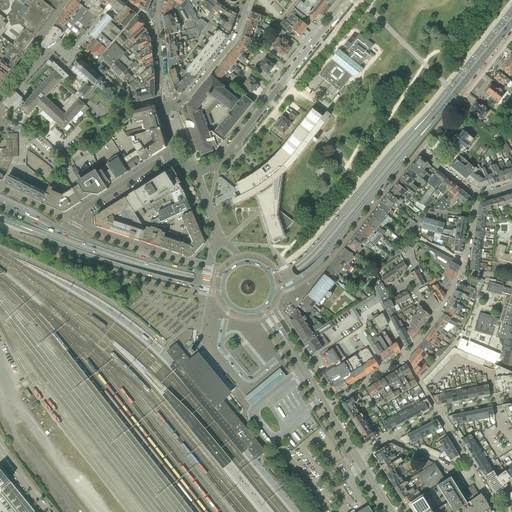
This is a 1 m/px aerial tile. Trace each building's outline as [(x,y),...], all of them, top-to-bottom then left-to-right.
[(4,28),(6,30),(2,36),(14,46),(26,29),(35,37),(40,31),(29,23),(26,21),(26,20),(22,18),(24,15),(29,9),(29,8),(23,4),(17,0),(0,0),(0,13),(2,15),(7,19),(6,19),(7,20),(5,22),(7,24),(4,28)] [(17,0),(23,4),(29,8),(32,5),(33,3),(28,0),(17,0)] [(45,1),(42,0),(28,0),(33,3),(32,5),(36,8),(37,7),(39,8),(39,7),(41,8),(42,9),(43,8),(46,9),(52,14),(55,10),(51,6),(44,2),(45,1)] [(47,0),(50,2),(52,4),(52,5),(51,6),(55,10),(56,8),(60,4),(54,0),(47,0)] [(86,27),(92,18),(95,21),(98,17),(94,13),(93,14),(89,11),(83,6),(83,7),(74,0),(71,0),(64,11),(78,21),(86,27)] [(95,0),(88,0),(87,2),(87,1),(85,4),(83,6),(89,11),(94,5),(97,1),(95,0)] [(121,12),(126,6),(119,0),(111,9),(109,11),(90,34),(96,39),(97,38),(101,33),(110,23),(119,14),(121,12)] [(100,7),(104,0),(98,0),(97,1),(94,5),(98,9),(102,12),(104,10),(100,7)] [(111,0),(104,0),(100,7),(104,10),(105,8),(111,0)] [(111,0),(105,8),(108,11),(109,11),(111,9),(119,0),(118,0),(111,0)] [(139,8),(146,13),(149,7),(152,0),(141,0),(140,3),(142,4),(140,6),(139,8)] [(172,0),(166,0),(165,4),(162,13),(163,18),(175,14),(176,16),(179,15),(183,22),(196,15),(197,14),(193,8),(194,7),(189,1),(187,0),(185,0),(180,4),(176,2),(172,0)] [(218,3),(214,0),(205,0),(201,6),(210,13),(218,3)] [(308,17),(309,15),(315,20),(314,19),(316,17),(316,18),(317,17),(316,17),(318,15),(319,16),(329,3),(325,0),(307,0),(305,3),(302,0),(301,2),(301,1),(296,7),(296,8),(297,8),(306,15),(306,16),(306,15),(308,17)] [(385,10),(395,18),(403,9),(394,1),(385,10)] [(210,13),(207,17),(212,21),(217,15),(223,7),(218,3),(210,13)] [(47,21),(50,17),(52,14),(46,9),(43,8),(42,9),(41,8),(39,7),(39,8),(37,7),(36,8),(32,5),(29,8),(29,9),(24,15),(22,18),(26,20),(26,21),(29,23),(40,31),(41,29),(43,27),(47,21)] [(94,13),(98,17),(102,12),(98,9),(94,5),(89,11),(93,14),(94,13)] [(129,8),(126,6),(121,12),(119,14),(110,23),(101,33),(111,43),(113,42),(105,35),(107,33),(113,25),(115,23),(117,20),(118,21),(129,8)] [(221,14),(224,16),(228,10),(223,7),(217,15),(219,17),(221,14)] [(304,16),(294,7),(292,10),(294,12),(294,11),(302,17),(304,16)] [(133,11),(129,8),(118,21),(117,20),(115,23),(113,25),(107,33),(105,35),(113,42),(118,35),(112,30),(115,26),(117,28),(121,24),(133,11)] [(252,8),(251,12),(249,17),(259,21),(260,22),(264,23),(266,17),(266,16),(261,14),(262,12),(252,8)] [(237,14),(228,10),(224,16),(225,16),(224,20),(232,27),(237,15),(237,14)] [(78,21),(64,11),(60,16),(79,31),(82,27),(87,31),(88,29),(86,27),(78,21)] [(136,15),(133,11),(121,24),(117,28),(115,26),(112,30),(118,35),(125,27),(136,15)] [(297,35),(299,37),(308,26),(292,13),(285,21),(284,20),(279,25),(290,33),(292,30),(297,34),(297,35)] [(163,18),(165,30),(178,26),(183,22),(179,15),(176,16),(175,14),(163,18)] [(392,29),(397,32),(404,19),(401,17),(399,20),(387,14),(385,17),(396,23),(392,29)] [(203,20),(202,19),(201,19),(199,20),(196,15),(183,22),(178,26),(165,30),(166,36),(197,27),(201,23),(203,20)] [(76,34),(78,32),(79,31),(60,16),(57,20),(70,30),(71,30),(76,34)] [(126,36),(141,21),(138,16),(123,33),(126,36)] [(217,20),(223,24),(220,27),(221,28),(229,35),(232,27),(224,20),(220,17),(217,20)] [(258,28),(259,25),(260,22),(259,21),(249,17),(246,24),(256,27),(258,28)] [(375,23),(370,18),(365,23),(371,28),(375,23)] [(57,20),(54,25),(54,26),(64,33),(72,39),(76,34),(71,30),(70,30),(57,20)] [(144,25),(142,22),(141,20),(141,21),(126,36),(123,33),(117,40),(123,45),(127,41),(143,26),(144,25)] [(448,30),(449,23),(440,22),(439,29),(448,30)] [(167,47),(198,39),(199,37),(200,33),(206,26),(201,23),(197,27),(166,36),(167,47)] [(255,41),(260,29),(258,28),(256,27),(246,24),(242,35),(251,39),(255,41)] [(365,24),(360,29),(365,33),(370,28),(365,24)] [(138,40),(147,30),(144,25),(143,26),(127,41),(132,46),(138,40)] [(55,43),(57,43),(57,44),(64,33),(54,26),(40,45),(47,50),(55,43)] [(272,34),(274,36),(275,36),(275,35),(276,35),(277,34),(278,34),(279,34),(280,34),(281,34),(282,34),(282,35),(283,35),(285,33),(278,27),(277,28),(274,31),(272,33),(272,34)] [(229,35),(221,28),(220,29),(214,37),(213,37),(212,38),(213,38),(208,44),(217,51),(221,45),(222,46),(223,43),(228,37),(228,36),(229,35)] [(34,39),(35,37),(26,29),(14,46),(23,53),(25,51),(33,40),(34,39)] [(150,38),(147,30),(138,40),(140,43),(150,38)] [(107,47),(111,43),(101,33),(97,38),(107,47)] [(335,97),(339,92),(352,76),(355,79),(360,72),(361,73),(364,69),(359,66),(367,57),(369,55),(373,58),(375,56),(369,51),(374,45),(359,34),(351,44),(344,53),(339,50),(331,59),(332,60),(321,74),(319,76),(324,79),(331,85),(327,91),(335,97)] [(239,43),(246,49),(248,46),(251,39),(242,35),(239,43)] [(14,46),(2,36),(0,38),(0,43),(2,46),(19,58),(23,53),(14,46)] [(96,56),(100,55),(107,47),(97,38),(96,39),(85,51),(96,56)] [(129,50),(132,55),(128,57),(132,61),(139,54),(137,51),(141,48),(143,46),(151,43),(150,38),(140,43),(138,40),(132,46),(129,50)] [(289,49),(290,48),(289,47),(291,45),(284,39),(282,41),(279,38),(276,43),(275,42),(273,43),(272,45),(272,46),(283,55),(286,52),(287,52),(287,51),(288,52),(289,52),(290,50),(290,49),(289,49)] [(195,42),(198,39),(167,47),(168,54),(183,50),(187,48),(192,42),(194,44),(195,42)] [(117,40),(102,57),(103,61),(111,69),(119,60),(125,54),(128,50),(129,50),(132,46),(127,41),(123,45),(117,40)] [(168,54),(168,59),(179,56),(184,55),(186,57),(195,46),(195,45),(194,44),(192,42),(187,48),(183,50),(168,54)] [(143,51),(152,47),(151,43),(143,46),(141,48),(137,51),(139,54),(143,51)] [(247,56),(244,54),(247,49),(246,49),(239,43),(234,49),(245,58),(247,56)] [(197,58),(205,65),(210,59),(212,57),(217,51),(208,44),(203,51),(202,50),(201,51),(202,52),(197,58)] [(19,58),(2,46),(0,49),(0,52),(15,64),(19,58)] [(152,52),(152,47),(143,51),(139,54),(132,61),(135,63),(146,55),(152,52)] [(245,58),(234,49),(229,55),(236,61),(238,58),(244,63),(247,60),(245,58)] [(0,58),(12,68),(15,64),(0,52),(0,58)] [(144,61),(153,57),(152,52),(146,55),(135,63),(127,71),(121,77),(123,80),(131,72),(134,70),(135,68),(144,61)] [(109,71),(102,65),(98,69),(81,54),(78,56),(71,64),(68,67),(74,72),(86,83),(76,93),(85,101),(97,88),(99,87),(100,87),(100,88),(107,95),(107,94),(109,94),(109,95),(112,91),(112,90),(112,89),(112,88),(105,82),(104,82),(104,78),(103,77),(109,71)] [(132,61),(128,57),(125,54),(119,60),(111,69),(115,72),(118,69),(120,71),(132,61)] [(229,55),(224,61),(232,67),(239,73),(241,70),(236,67),(238,64),(236,62),(237,61),(236,61),(229,55)] [(177,67),(180,64),(182,63),(182,62),(183,60),(183,58),(180,59),(179,56),(168,59),(168,67),(169,71),(170,71),(171,70),(173,70),(174,69),(176,68),(177,67)] [(153,61),(153,57),(144,61),(135,68),(134,70),(131,72),(123,80),(126,83),(132,77),(135,74),(134,74),(135,74),(137,71),(138,71),(141,68),(153,61)] [(441,57),(434,62),(438,68),(445,63),(441,57)] [(0,58),(0,62),(1,63),(0,64),(0,65),(9,72),(12,68),(0,58)] [(62,82),(64,83),(69,77),(50,58),(46,62),(47,63),(46,64),(48,65),(50,67),(51,67),(55,71),(55,72),(64,80),(62,82)] [(201,71),(205,65),(197,58),(192,64),(190,62),(188,64),(190,66),(186,72),(188,74),(190,76),(194,79),(195,79),(194,79),(199,73),(201,71)] [(269,61),(270,61),(266,58),(259,67),(267,74),(274,66),(272,64),(269,61)] [(115,72),(121,77),(127,71),(135,63),(132,61),(120,71),(118,69),(115,72)] [(147,69),(153,66),(153,61),(141,68),(138,71),(137,71),(135,74),(134,74),(135,74),(132,77),(126,83),(129,85),(135,79),(138,78),(147,69)] [(230,75),(230,76),(234,79),(236,76),(231,72),(233,70),(231,68),(232,67),(224,61),(219,67),(230,75)] [(511,66),(506,62),(505,63),(504,64),(504,65),(503,66),(502,68),(504,70),(503,70),(508,73),(511,76),(511,66)] [(177,77),(182,71),(182,66),(180,64),(177,67),(176,68),(174,69),(173,70),(171,70),(170,71),(170,73),(172,79),(177,77)] [(0,71),(6,76),(9,72),(0,65),(0,71)] [(154,69),(153,66),(147,69),(138,78),(135,79),(129,85),(134,90),(135,94),(139,93),(139,92),(136,89),(154,74),(154,69)] [(219,67),(214,74),(224,83),(228,78),(230,76),(230,75),(219,67)] [(182,71),(177,77),(172,79),(175,88),(176,87),(183,81),(188,74),(186,72),(183,70),(182,71)] [(23,105),(20,108),(29,116),(38,106),(64,130),(82,110),(85,113),(89,109),(83,103),(85,101),(76,93),(64,83),(62,82),(64,80),(55,72),(54,71),(25,103),(23,105)] [(511,81),(499,72),(497,73),(497,76),(495,78),(497,80),(501,84),(503,85),(502,87),(507,91),(509,88),(506,86),(511,81)] [(139,92),(155,80),(154,74),(136,89),(139,92)] [(179,89),(190,76),(188,74),(183,81),(176,87),(175,88),(174,88),(176,91),(180,90),(179,89)] [(107,79),(120,89),(122,86),(110,76),(107,79)] [(179,98),(180,97),(193,81),(194,79),(190,76),(179,89),(180,90),(176,91),(178,97),(179,98)] [(225,87),(212,77),(187,107),(188,110),(190,115),(207,109),(209,115),(220,102),(231,111),(239,101),(224,89),(225,87)] [(253,81),(254,80),(250,77),(246,81),(247,81),(246,82),(243,86),(252,92),(258,85),(253,81)] [(155,80),(139,92),(155,88),(155,80)] [(489,89),(486,93),(490,97),(489,98),(494,101),(495,100),(498,103),(507,91),(502,87),(500,86),(498,89),(492,85),(491,86),(490,85),(489,86),(488,87),(488,88),(489,89)] [(135,94),(136,97),(137,101),(137,102),(153,98),(155,96),(155,88),(139,92),(139,93),(135,94)] [(15,91),(3,103),(6,106),(10,110),(13,112),(21,103),(23,105),(25,103),(21,99),(22,98),(20,96),(15,91)] [(183,112),(190,132),(194,141),(197,151),(199,151),(201,155),(215,150),(213,146),(214,145),(215,146),(217,146),(220,143),(221,141),(252,102),(244,95),(239,101),(231,111),(229,114),(214,133),(213,133),(210,126),(213,125),(212,124),(209,115),(207,109),(190,115),(188,110),(183,112)] [(489,111),(482,105),(481,107),(481,106),(475,102),(472,105),(474,106),(470,110),(482,120),(489,111)] [(156,113),(155,106),(141,110),(139,111),(134,112),(134,113),(134,115),(131,118),(133,123),(157,116),(156,113)] [(266,224),(267,225),(272,241),(284,237),(281,226),(282,226),(287,230),(293,221),(279,210),(278,210),(282,176),(286,172),(289,168),(293,165),(296,161),(299,157),(316,136),(329,119),(329,118),(331,115),(327,112),(323,117),(312,109),(304,120),(299,126),(289,139),(284,146),(281,149),(278,152),(276,155),(273,158),(270,161),(267,164),(263,166),(260,169),(256,172),(252,174),(248,177),(245,179),(241,181),(237,183),(237,184),(236,184),(237,187),(240,193),(234,197),(235,199),(234,199),(231,201),(233,206),(243,201),(248,199),(252,197),(257,194),(258,195),(257,196),(266,224)] [(283,117),(280,120),(274,127),(280,132),(282,134),(283,134),(292,124),(290,123),(294,118),(295,119),(298,115),(292,111),(289,114),(290,115),(287,120),(283,117)] [(92,155),(111,137),(121,127),(122,128),(124,128),(124,127),(125,126),(124,126),(124,125),(131,118),(134,115),(134,113),(122,125),(123,126),(123,127),(122,127),(121,126),(92,155)] [(125,133),(128,137),(146,132),(161,128),(157,116),(133,123),(133,124),(143,121),(145,127),(125,133)] [(344,128),(356,135),(361,128),(349,120),(344,128)] [(130,141),(133,145),(136,151),(136,152),(124,159),(131,170),(143,162),(166,148),(161,128),(146,132),(128,137),(130,141)] [(473,139),(463,131),(459,136),(457,134),(453,138),(456,140),(452,145),(462,154),(473,139)] [(3,151),(3,157),(12,157),(12,154),(12,151),(12,148),(12,146),(12,143),(12,140),(12,137),(12,134),(2,134),(2,140),(6,140),(6,149),(3,149),(3,151)] [(503,151),(511,161),(511,158),(510,156),(508,153),(511,151),(506,143),(503,146),(503,151)] [(0,179),(2,180),(13,157),(12,157),(3,157),(3,151),(0,151),(0,179)] [(120,157),(119,158),(117,155),(109,160),(107,162),(104,165),(106,168),(108,167),(116,180),(129,172),(128,172),(129,171),(120,157)] [(460,156),(456,160),(465,167),(468,163),(460,156)] [(429,168),(431,166),(429,164),(426,162),(422,159),(419,157),(417,159),(414,163),(424,171),(426,167),(428,168),(429,168)] [(487,174),(485,168),(487,167),(483,158),(479,164),(481,170),(485,178),(489,186),(495,184),(490,174),(488,175),(487,174)] [(450,167),(466,180),(475,168),(472,165),(468,163),(465,167),(456,160),(450,167)] [(488,163),(489,165),(492,172),(493,173),(490,174),(495,184),(500,182),(493,165),(492,164),(491,162),(491,161),(488,163)] [(502,162),(498,163),(502,171),(506,180),(511,178),(511,177),(508,169),(506,170),(502,162)] [(412,165),(409,169),(422,179),(427,173),(424,171),(414,163),(412,165)] [(479,164),(478,165),(475,168),(466,180),(470,183),(477,175),(481,170),(479,164)] [(500,182),(506,180),(502,171),(499,172),(498,170),(499,170),(496,164),(493,165),(500,182)] [(98,173),(93,166),(80,174),(77,169),(74,172),(78,178),(79,180),(78,181),(78,182),(77,182),(79,185),(76,186),(72,188),(73,189),(74,189),(73,189),(74,191),(75,191),(78,197),(79,197),(78,197),(81,201),(81,200),(81,201),(84,199),(87,197),(92,194),(98,195),(108,189),(106,186),(98,173)] [(106,168),(103,171),(102,171),(111,183),(116,180),(108,167),(106,168)] [(128,195),(129,196),(126,198),(125,199),(134,213),(135,213),(138,211),(142,209),(144,207),(144,208),(183,189),(179,184),(181,183),(178,178),(178,177),(172,167),(128,195)] [(405,174),(414,182),(416,183),(418,185),(420,183),(424,186),(426,183),(422,179),(409,169),(405,174)] [(106,186),(111,183),(102,171),(103,171),(102,170),(98,173),(106,186)] [(477,175),(470,183),(477,188),(477,189),(479,189),(489,186),(485,178),(481,170),(477,175)] [(11,171),(5,182),(4,184),(41,204),(41,203),(42,204),(48,190),(11,171)] [(427,183),(429,185),(431,187),(425,194),(423,197),(419,201),(424,205),(446,178),(441,174),(437,171),(434,175),(432,177),(431,179),(427,183)] [(416,185),(416,183),(414,182),(405,174),(401,179),(416,192),(419,189),(414,185),(415,185),(416,185)] [(219,182),(226,188),(227,188),(229,185),(233,188),(235,187),(223,178),(222,177),(220,177),(219,178),(218,180),(219,181),(219,182)] [(428,208),(436,198),(449,181),(446,178),(424,205),(428,208)] [(401,179),(397,184),(410,194),(413,196),(416,192),(401,179)] [(447,190),(448,191),(453,184),(449,181),(436,198),(438,199),(442,194),(443,195),(447,190)] [(393,189),(404,198),(409,201),(410,199),(408,197),(410,194),(397,184),(393,189)] [(457,187),(453,184),(448,191),(452,194),(457,187)] [(226,188),(225,188),(224,189),(224,190),(223,190),(223,191),(223,192),(224,193),(224,194),(225,194),(226,195),(228,198),(233,195),(234,197),(240,193),(237,187),(235,187),(233,188),(229,185),(227,188),(226,188)] [(64,212),(65,212),(66,212),(67,212),(67,211),(81,202),(81,201),(81,200),(81,201),(78,197),(79,197),(78,197),(75,191),(74,191),(73,189),(74,189),(73,189),(72,188),(63,195),(54,191),(55,189),(49,186),(48,190),(42,204),(61,212),(63,212),(64,212)] [(452,194),(447,200),(443,197),(433,209),(444,211),(446,209),(451,203),(460,189),(457,187),(452,194)] [(149,211),(154,209),(157,213),(158,213),(187,199),(183,190),(183,189),(144,208),(147,211),(149,211)] [(389,194),(401,203),(403,205),(404,204),(402,202),(403,200),(404,198),(393,189),(389,194)] [(465,193),(460,189),(451,203),(453,205),(456,201),(458,203),(465,193)] [(458,203),(457,205),(459,207),(463,203),(464,204),(470,197),(465,193),(458,203)] [(386,198),(399,209),(401,207),(399,205),(401,203),(389,194),(386,198)] [(221,204),(234,197),(233,195),(228,198),(226,195),(218,199),(217,200),(216,202),(217,203),(218,204),(219,205),(221,204)] [(511,201),(509,195),(502,197),(506,206),(505,206),(506,208),(510,207),(510,208),(511,206),(511,201)] [(125,199),(126,198),(125,197),(92,218),(93,225),(142,241),(146,230),(144,228),(135,213),(134,213),(125,199)] [(496,199),(498,207),(499,207),(499,209),(500,209),(501,211),(504,210),(503,207),(505,206),(506,206),(502,197),(496,199)] [(158,224),(191,209),(194,207),(190,198),(187,199),(158,213),(160,217),(153,221),(152,220),(149,222),(151,225),(154,226),(158,224)] [(382,203),(393,212),(396,209),(398,210),(399,209),(386,198),(382,203)] [(491,210),(495,209),(495,210),(498,209),(498,207),(496,199),(489,201),(491,210)] [(480,204),(479,205),(478,210),(487,211),(491,210),(489,201),(480,204)] [(392,213),(394,215),(394,216),(397,218),(398,216),(393,212),(382,203),(378,208),(390,217),(392,213)] [(390,217),(378,208),(371,216),(383,226),(384,226),(389,219),(390,220),(391,218),(390,217)] [(205,242),(192,212),(182,216),(190,234),(182,243),(165,237),(161,248),(191,257),(205,242)] [(383,226),(371,216),(366,223),(382,236),(385,232),(381,229),(383,226)] [(421,229),(441,235),(444,229),(446,223),(426,217),(425,218),(424,222),(421,229)] [(412,220),(409,225),(413,228),(417,224),(412,220)] [(456,229),(457,229),(465,230),(466,224),(453,222),(452,225),(456,226),(457,226),(456,229)] [(375,245),(382,236),(366,223),(358,232),(375,245)] [(158,226),(158,224),(154,226),(153,228),(151,227),(150,228),(146,227),(144,228),(146,230),(142,241),(161,248),(165,237),(164,237),(167,229),(158,226)] [(413,228),(409,225),(405,229),(410,234),(414,229),(413,228)] [(448,237),(455,239),(464,240),(465,230),(457,229),(456,229),(453,228),(453,230),(444,229),(441,235),(448,237)] [(372,247),(372,246),(375,249),(377,247),(375,245),(358,232),(355,237),(365,245),(367,247),(369,245),(372,247)] [(358,250),(358,251),(357,253),(361,255),(361,256),(363,253),(361,250),(362,249),(365,245),(355,237),(347,246),(356,253),(358,250)] [(454,251),(462,253),(464,240),(455,239),(455,244),(454,251)] [(411,249),(413,251),(419,243),(417,242),(416,241),(411,247),(407,244),(403,248),(408,252),(411,249)] [(457,273),(460,266),(459,265),(459,264),(425,245),(421,242),(420,244),(423,247),(435,262),(444,267),(447,269),(447,268),(452,271),(452,270),(457,273)] [(500,258),(498,263),(511,267),(511,243),(509,255),(504,254),(506,246),(498,244),(495,257),(500,258)] [(339,256),(349,264),(355,256),(354,256),(356,253),(347,246),(339,256)] [(486,256),(486,255),(489,256),(490,254),(481,252),(481,249),(473,248),(472,254),(486,256)] [(349,264),(339,256),(335,261),(347,269),(347,270),(351,273),(352,273),(354,276),(358,272),(349,264)] [(342,276),(344,278),(347,274),(346,273),(345,272),(347,270),(347,269),(335,261),(330,268),(342,277),(342,276)] [(408,269),(404,262),(399,265),(404,272),(403,272),(408,269)] [(403,272),(404,272),(399,265),(394,268),(395,269),(399,274),(403,272)] [(330,268),(324,274),(335,283),(336,284),(342,277),(330,268)] [(444,273),(447,276),(452,282),(457,273),(452,270),(452,271),(447,268),(447,269),(444,273)] [(400,276),(399,274),(395,269),(390,272),(395,279),(400,276)] [(420,274),(417,269),(410,273),(410,274),(411,273),(413,278),(412,278),(420,274)] [(390,272),(386,274),(391,282),(390,281),(395,279),(390,272)] [(329,293),(328,293),(328,292),(335,283),(324,274),(308,296),(318,304),(325,295),(326,296),(326,297),(326,298),(327,298),(327,299),(328,299),(328,298),(329,298),(329,297),(330,297),(330,296),(331,296),(331,295),(331,294),(331,293),(330,292),(329,292),(329,293)] [(380,278),(380,280),(384,286),(386,285),(386,284),(390,282),(391,282),(386,274),(380,278)] [(423,279),(420,274),(412,278),(413,278),(416,283),(415,283),(423,279)] [(452,282),(447,276),(445,279),(442,283),(439,282),(437,285),(443,293),(446,289),(447,290),(452,282)] [(425,284),(423,279),(415,283),(416,283),(418,288),(425,284)] [(495,365),(497,363),(501,360),(503,361),(502,364),(511,367),(511,362),(511,332),(511,333),(511,331),(511,285),(511,289),(503,287),(504,286),(495,284),(496,280),(489,279),(486,290),(501,295),(502,294),(507,296),(500,319),(495,318),(495,317),(480,313),(474,331),(492,336),(493,336),(496,337),(495,338),(499,339),(502,347),(500,355),(469,342),(467,346),(466,346),(467,341),(461,339),(457,348),(495,365)] [(373,290),(368,280),(365,284),(373,290)] [(379,297),(384,307),(386,310),(392,307),(393,309),(395,308),(390,299),(384,287),(384,286),(380,280),(373,284),(377,292),(379,297)] [(459,283),(455,291),(464,294),(471,298),(475,300),(479,293),(474,290),(474,291),(470,289),(469,291),(465,289),(467,287),(463,285),(463,284),(459,283)] [(443,293),(437,285),(434,286),(434,285),(432,287),(434,289),(437,292),(442,300),(445,295),(443,293)] [(439,305),(442,300),(437,292),(434,289),(430,292),(432,294),(439,305)] [(402,293),(406,300),(411,298),(407,291),(402,293)] [(455,291),(453,296),(460,299),(461,297),(469,302),(471,298),(464,294),(455,291)] [(401,303),(406,300),(402,293),(397,296),(397,295),(401,303)] [(432,294),(426,302),(433,312),(439,305),(432,294)] [(320,305),(318,304),(308,296),(308,295),(303,301),(318,313),(320,310),(317,308),(320,305)] [(396,306),(401,303),(397,295),(397,296),(392,298),(396,306)] [(460,299),(453,296),(450,300),(458,304),(459,303),(460,303),(460,302),(459,302),(461,299),(460,299)] [(450,300),(447,306),(459,311),(460,312),(463,306),(458,304),(450,300)] [(300,307),(306,312),(313,318),(315,315),(316,316),(318,313),(303,301),(300,306),(300,307)] [(421,307),(419,305),(417,307),(419,309),(417,312),(427,320),(429,317),(431,316),(423,310),(424,308),(422,306),(421,307)] [(458,314),(459,311),(447,306),(445,310),(457,316),(458,316),(458,315),(458,314)] [(311,355),(329,344),(325,337),(323,335),(317,339),(316,337),(325,332),(334,326),(331,321),(323,326),(313,318),(306,312),(305,313),(306,315),(304,317),(301,312),(301,313),(300,313),(299,313),(298,310),(297,310),(290,318),(290,321),(311,355)] [(452,318),(453,317),(458,319),(458,318),(460,319),(461,317),(458,316),(457,316),(445,310),(443,314),(451,318),(452,318)] [(427,320),(417,312),(413,317),(424,325),(425,323),(424,323),(427,320)] [(383,313),(380,315),(373,319),(379,330),(388,324),(383,313)] [(451,318),(443,314),(440,319),(453,326),(455,327),(457,324),(450,320),(451,318)] [(398,322),(397,319),(395,315),(393,316),(390,318),(397,331),(405,348),(412,343),(400,321),(398,322)] [(424,325),(413,317),(410,321),(420,329),(422,326),(424,325)] [(446,326),(451,328),(450,329),(458,333),(461,330),(455,327),(453,326),(440,319),(436,324),(447,332),(444,329),(446,326)] [(422,331),(420,329),(410,321),(409,322),(411,324),(408,328),(409,329),(418,336),(422,331)] [(445,337),(445,336),(447,334),(446,334),(447,332),(436,324),(433,328),(445,337)] [(412,342),(418,336),(409,329),(408,328),(405,325),(404,326),(412,342)] [(442,340),(445,337),(433,328),(431,332),(442,341),(442,340)] [(392,342),(385,332),(385,331),(382,333),(390,347),(395,355),(400,351),(396,342),(392,344),(391,343),(392,342)] [(441,342),(442,341),(431,332),(428,336),(439,345),(441,342)] [(387,346),(380,336),(378,338),(377,338),(382,345),(385,350),(390,359),(395,355),(390,347),(388,348),(386,346),(387,346)] [(438,346),(439,345),(428,336),(425,340),(434,347),(436,345),(438,346)] [(373,341),(375,345),(385,362),(390,359),(385,350),(377,338),(373,341)] [(422,344),(433,352),(435,350),(433,349),(435,347),(434,347),(425,340),(422,344)] [(432,355),(433,352),(422,344),(419,348),(426,353),(427,351),(432,355)] [(177,345),(168,352),(194,384),(195,384),(196,385),(193,388),(194,389),(198,395),(202,392),(203,394),(256,458),(265,451),(223,401),(226,398),(224,397),(223,398),(222,396),(225,393),(208,373),(197,360),(196,358),(194,360),(193,358),(190,361),(177,345)] [(322,358),(325,362),(324,363),(327,368),(327,367),(328,369),(340,361),(338,357),(340,356),(342,358),(344,356),(342,352),(338,346),(326,353),(326,355),(322,358)] [(346,358),(344,356),(342,358),(340,356),(338,357),(340,361),(328,369),(322,372),(324,375),(327,380),(327,381),(331,387),(335,393),(337,393),(356,381),(367,374),(362,366),(367,363),(366,362),(370,359),(371,360),(374,359),(367,348),(356,355),(347,360),(346,358)] [(423,359),(423,358),(427,354),(426,353),(419,348),(415,352),(423,359)] [(485,361),(477,357),(476,357),(454,348),(430,373),(426,377),(429,380),(431,381),(455,355),(483,366),(485,361)] [(417,365),(422,359),(423,359),(415,352),(409,359),(409,360),(414,369),(417,365)] [(367,363),(362,366),(367,374),(379,367),(374,359),(371,360),(370,359),(366,362),(367,363)] [(421,369),(416,374),(419,378),(430,367),(426,363),(421,369)] [(411,388),(418,384),(411,372),(406,364),(399,369),(411,388)] [(510,376),(509,371),(499,366),(497,369),(496,369),(496,373),(496,377),(509,376),(510,376)] [(408,389),(411,388),(399,369),(394,372),(399,380),(402,378),(406,386),(404,387),(404,388),(405,391),(408,389)] [(394,384),(396,387),(398,390),(400,394),(405,391),(404,388),(404,387),(399,380),(394,372),(389,375),(394,384)] [(279,373),(273,378),(270,381),(273,384),(283,377),(279,373)] [(394,384),(389,375),(383,379),(388,387),(389,386),(390,386),(391,387),(392,386),(394,389),(396,387),(394,384)] [(499,388),(500,393),(506,391),(506,389),(508,388),(508,389),(511,388),(511,380),(511,379),(511,378),(510,378),(509,376),(496,377),(497,380),(495,381),(496,383),(496,386),(497,389),(499,388)] [(383,379),(378,382),(386,394),(388,397),(390,396),(393,393),(389,386),(388,387),(383,379)] [(378,382),(373,385),(382,400),(383,400),(386,398),(388,397),(386,394),(378,382)] [(376,404),(380,402),(382,400),(373,385),(366,389),(367,389),(370,394),(376,404)] [(438,395),(435,395),(431,396),(437,405),(438,405),(440,405),(440,404),(442,404),(440,394),(439,389),(436,390),(435,391),(436,392),(438,395)] [(360,400),(357,395),(356,395),(353,397),(342,404),(345,409),(358,401),(360,400),(359,400),(360,400)] [(419,399),(415,401),(421,413),(422,412),(423,413),(426,411),(426,410),(421,402),(419,399)] [(427,410),(431,408),(432,408),(432,407),(432,406),(427,399),(421,402),(426,410),(427,410)] [(361,403),(359,404),(358,401),(345,409),(349,414),(357,409),(362,406),(361,403)] [(421,413),(415,401),(410,404),(416,415),(418,415),(421,413)] [(506,414),(508,418),(510,417),(511,418),(510,419),(511,421),(511,405),(511,406),(511,403),(502,405),(504,409),(506,414)] [(416,416),(416,415),(410,404),(405,406),(407,409),(411,418),(413,417),(413,418),(416,416)] [(405,406),(400,408),(402,412),(407,420),(408,420),(411,418),(407,409),(405,406)] [(357,409),(349,414),(352,419),(356,417),(361,414),(364,412),(363,409),(358,412),(357,409)] [(390,413),(392,417),(397,425),(398,425),(399,425),(402,423),(397,414),(395,411),(390,413)] [(402,412),(397,414),(402,423),(403,422),(403,423),(407,421),(407,420),(402,412)] [(352,419),(354,423),(363,417),(361,414),(356,417),(352,419)] [(452,426),(453,425),(457,425),(455,415),(453,415),(448,416),(447,416),(447,417),(447,418),(452,426)] [(383,422),(387,431),(392,428),(387,419),(386,416),(381,419),(383,422)] [(363,417),(354,423),(356,426),(359,424),(365,420),(363,417)] [(387,419),(392,428),(394,427),(394,428),(397,426),(397,425),(392,417),(387,419)] [(437,419),(436,419),(433,421),(433,422),(432,422),(436,431),(443,428),(438,420),(437,419)] [(356,426),(358,430),(368,424),(365,420),(359,424),(356,426)] [(428,424),(427,425),(431,434),(436,431),(432,422),(431,422),(428,424)] [(368,424),(358,430),(361,434),(365,431),(370,428),(368,424)] [(424,427),(422,427),(426,436),(431,434),(427,425),(423,426),(424,427)] [(419,429),(417,430),(422,439),(426,436),(422,427),(419,429)] [(375,437),(374,435),(370,428),(365,431),(366,433),(362,436),(366,442),(368,443),(370,442),(370,440),(375,437)] [(422,439),(417,430),(417,429),(414,431),(414,432),(412,432),(417,441),(422,439)] [(216,453),(217,452),(218,451),(213,444),(208,438),(202,432),(201,433),(200,434),(205,440),(205,441),(210,447),(216,453)] [(407,444),(411,442),(412,444),(417,441),(412,432),(401,438),(400,438),(400,439),(400,440),(400,441),(401,441),(407,444)] [(473,439),(470,434),(462,440),(463,441),(465,445),(465,444),(473,439)] [(447,436),(441,440),(439,442),(441,446),(450,441),(448,438),(447,437),(447,436)] [(468,449),(476,444),(473,439),(465,444),(466,446),(468,449)] [(450,441),(441,446),(444,451),(453,446),(451,443),(450,441)] [(374,455),(377,459),(379,463),(395,454),(394,454),(401,450),(403,449),(391,443),(374,453),(374,455)] [(471,453),(479,448),(476,444),(468,449),(469,450),(468,451),(470,454),(471,454),(471,453)] [(454,447),(453,446),(444,451),(447,456),(456,451),(456,450),(454,447)] [(482,453),(479,448),(471,453),(471,454),(472,455),(471,455),(473,458),(474,458),(482,453)] [(451,461),(455,463),(455,462),(461,459),(457,452),(456,451),(447,456),(450,460),(451,461)] [(485,457),(482,453),(474,458),(475,460),(474,460),(476,463),(485,457)] [(395,454),(379,463),(383,469),(395,461),(395,460),(394,459),(393,459),(396,457),(395,454)] [(383,469),(386,474),(396,468),(399,466),(399,465),(399,464),(398,464),(403,461),(401,457),(395,461),(383,469)] [(476,463),(477,464),(479,468),(479,467),(488,462),(485,457),(476,463)] [(427,468),(435,463),(428,460),(423,463),(427,468)] [(482,472),(490,467),(488,462),(479,467),(480,469),(482,472)] [(425,484),(428,489),(445,479),(435,463),(427,468),(404,483),(404,482),(395,488),(402,499),(417,489),(425,484)] [(283,486),(267,466),(264,469),(274,482),(271,485),(274,488),(274,489),(276,492),(283,486)] [(493,471),(490,467),(482,472),(483,473),(483,474),(485,477),(493,471)] [(391,482),(400,477),(401,476),(396,468),(386,474),(391,482)] [(505,471),(499,476),(497,477),(493,471),(485,477),(495,494),(496,494),(496,495),(497,494),(507,485),(505,484),(511,479),(505,471)] [(20,498),(21,497),(18,493),(17,495),(15,492),(16,491),(14,487),(12,489),(10,486),(11,485),(9,481),(7,483),(5,480),(7,479),(1,473),(0,474),(0,473),(0,490),(17,511),(33,511),(32,511),(31,511),(30,510),(31,509),(28,505),(27,507),(25,504),(26,503),(23,499),(22,501),(20,498)] [(404,482),(402,479),(400,477),(391,482),(395,488),(404,482)] [(450,477),(437,485),(441,491),(444,497),(448,502),(449,504),(451,508),(452,511),(453,511),(468,503),(470,501),(471,500),(476,496),(479,494),(473,485),(460,493),(459,491),(458,488),(456,485),(454,483),(450,477)] [(402,499),(406,505),(408,503),(414,500),(421,495),(419,492),(417,489),(402,499)] [(479,495),(479,494),(476,496),(471,500),(473,504),(477,511),(483,511),(491,507),(489,503),(489,504),(484,496),(482,493),(479,495)] [(432,511),(433,511),(422,495),(421,495),(414,500),(408,503),(408,504),(413,511),(432,511)]
